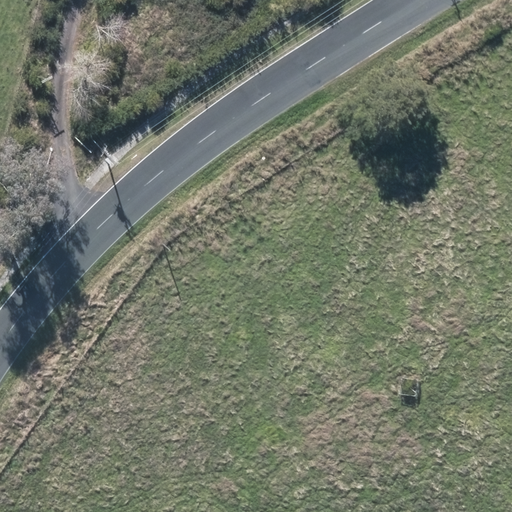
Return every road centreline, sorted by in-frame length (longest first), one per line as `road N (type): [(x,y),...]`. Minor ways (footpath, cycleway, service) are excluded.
road 1 (tertiary): [(416,0),(192,140),(80,237),(0,330)]
road 2 (track): [(111,211),(77,170),(58,57),(73,0)]
